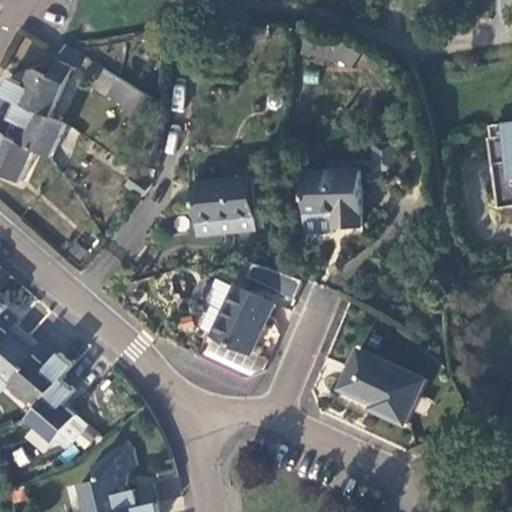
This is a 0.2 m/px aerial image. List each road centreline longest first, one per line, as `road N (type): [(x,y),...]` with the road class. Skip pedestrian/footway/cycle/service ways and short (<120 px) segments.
road 1 (residential): [(242,0),(339,16),(425,46),(511,31)]
road 2 (residential): [(191,419),(134,353),(0,230)]
road 3 (residential): [(421,511),(407,472),(273,409)]
